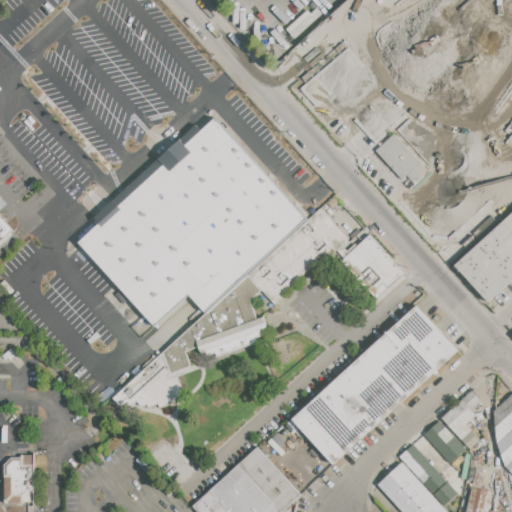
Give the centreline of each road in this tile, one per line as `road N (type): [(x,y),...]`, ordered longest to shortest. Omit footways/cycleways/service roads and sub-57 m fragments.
road 1 (residential): [(182,0),(496,346)]
road 2 (residential): [(341,511),(368,465),(496,346)]
